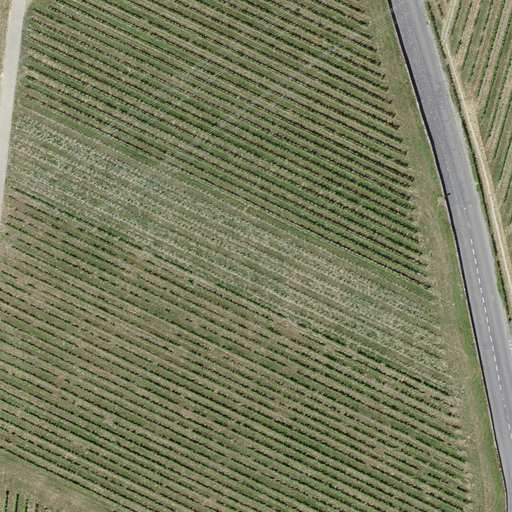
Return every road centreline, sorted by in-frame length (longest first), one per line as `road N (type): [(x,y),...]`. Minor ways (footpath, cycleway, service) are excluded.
road 1 (tertiary): [(404,0),(474,251),(497,373)]
road 2 (track): [(0,154),(18,2)]
